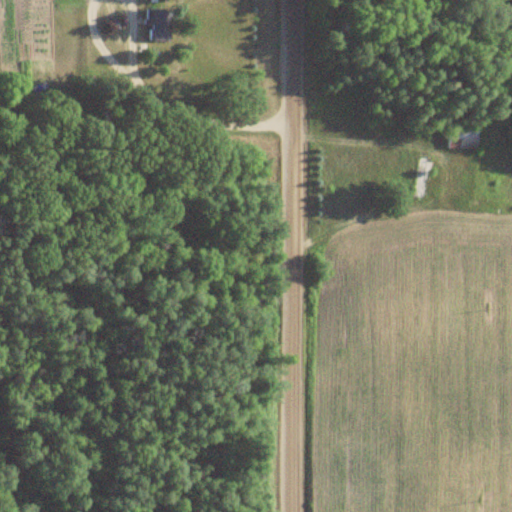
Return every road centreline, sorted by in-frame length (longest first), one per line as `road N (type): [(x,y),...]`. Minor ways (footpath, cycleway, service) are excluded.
road 1 (tertiary): [(280,511),(281,0)]
road 2 (residential): [(281,163),(0,160)]
